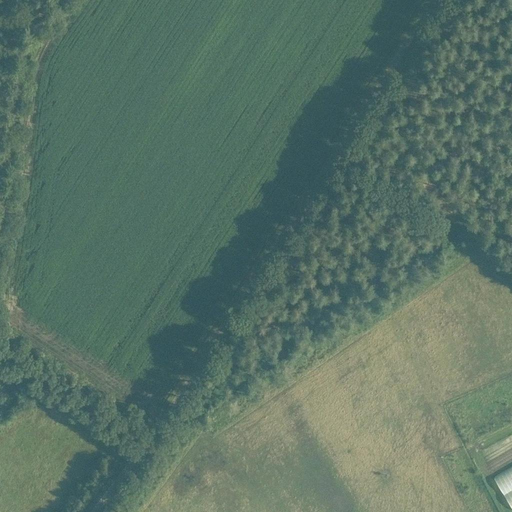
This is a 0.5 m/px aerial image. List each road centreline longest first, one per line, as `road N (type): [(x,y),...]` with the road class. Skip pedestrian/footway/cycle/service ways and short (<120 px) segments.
road 1 (unclassified): [(94,511),(161,423),(431,0)]
road 2 (track): [(0,339),(148,440)]
